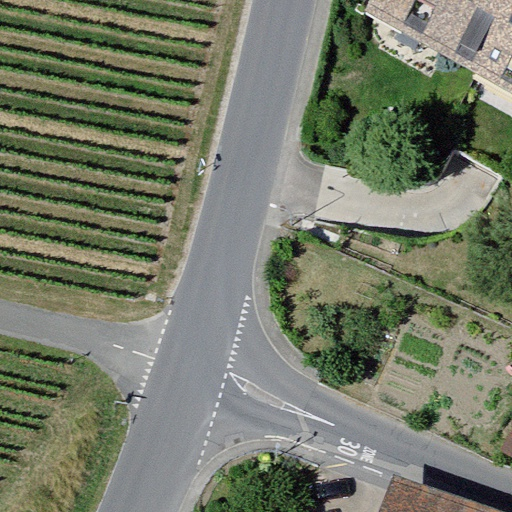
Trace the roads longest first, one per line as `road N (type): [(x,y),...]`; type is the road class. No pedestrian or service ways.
road 1 (tertiary): [(193,371),(288,0)]
road 2 (tertiary): [(511,495),(193,371)]
road 3 (tertiary): [(137,511),(193,371)]
